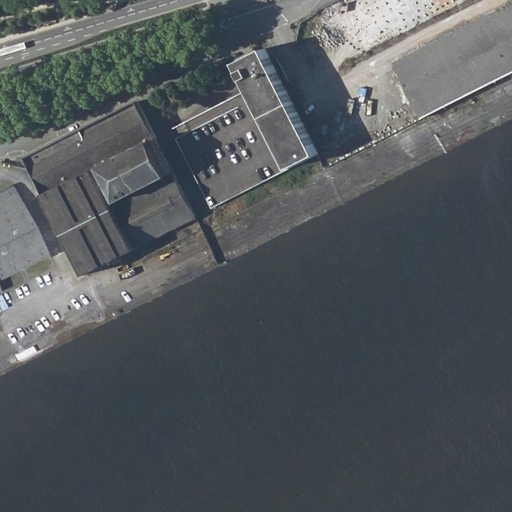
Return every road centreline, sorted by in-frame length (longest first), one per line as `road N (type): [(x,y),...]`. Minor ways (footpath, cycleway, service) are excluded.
road 1 (residential): [(0,140),(55,125),(142,83),(265,20),(278,0)]
road 2 (primary): [(0,77),(235,5)]
road 3 (primary): [(180,0),(0,52)]
